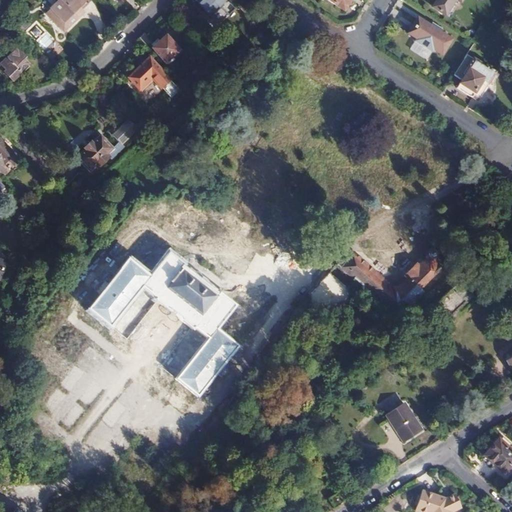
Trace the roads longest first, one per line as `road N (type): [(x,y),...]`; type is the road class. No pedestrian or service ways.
road 1 (track): [(253,338),(343,244),(454,195),(511,157)]
road 2 (residential): [(164,0),(88,76),(0,108)]
road 3 (residential): [(511,153),(350,45)]
